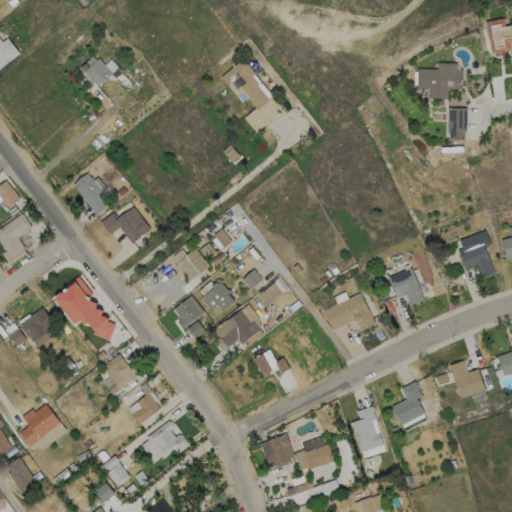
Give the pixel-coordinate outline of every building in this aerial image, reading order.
[(511,24),(511,62),(510,53),(511,53),(511,45),(511,41),(506,42),(508,50),(502,51),(503,54),(496,55),(495,53),(490,54),(484,21),(502,18),(504,27),(508,26),(508,25),(511,24)] [(0,42),(6,37),(16,51),(18,53),(0,66),(0,42)] [(91,56),(95,60),(97,58),(111,73),(110,74),(113,78),(110,81),(113,85),(106,91),(98,83),(96,85),(87,75),(86,76),(82,71),(87,67),(84,63),(91,56)] [(252,74),(279,106),(275,110),(277,113),(254,132),(243,118),(255,108),(246,97),(240,102),(219,77),(241,59),(253,73),(252,74)] [(456,63),(456,69),(461,69),(461,89),(446,89),(446,99),(429,99),(429,89),(415,88),(416,69),(436,69),(436,63),(456,63)] [(466,108),(465,131),(463,131),(463,140),(448,139),(448,131),(446,131),(447,108),(466,108)] [(240,157),(233,164),(221,151),(228,144),(240,157)] [(110,201),(94,215),(80,198),(81,197),(71,185),(85,172),(110,201)] [(19,197),(7,207),(0,197),(0,182),(4,179),(19,197)] [(127,191),(119,196),(115,191),(123,186),(127,191)] [(131,207),(142,223),(148,229),(143,234),(142,233),(130,243),(126,239),(118,228),(109,234),(99,222),(112,212),(116,218),(122,212),(123,213),(131,207)] [(24,247),(10,257),(0,242),(0,227),(21,212),(31,226),(16,236),(24,247)] [(230,242),(222,248),(212,236),(219,229),(230,242)] [(484,230),(490,245),(483,247),(493,274),(479,280),(474,268),(465,271),(457,251),(461,249),(457,240),(484,230)] [(511,237),(511,257),(505,260),(500,241),(511,237)] [(200,258),(199,259),(206,267),(196,275),(195,274),(187,281),(183,277),(182,279),(179,275),(181,274),(177,270),(178,269),(174,264),(175,263),(170,257),(179,249),(184,255),(192,248),(200,258)] [(410,268),(423,301),(409,306),(404,294),(394,298),(386,277),(410,268)] [(261,280),(254,269),(242,278),(250,288),(261,280)] [(75,320),(55,295),(57,294),(57,291),(60,289),(62,290),(66,287),(68,285),(67,283),(70,281),(70,282),(74,279),(73,278),(78,274),(84,281),(81,283),(87,292),(91,293),(90,297),(98,300),(97,304),(104,307),(103,312),(110,315),(104,329),(112,331),(109,338),(93,331),(95,326),(95,324),(90,318),(88,319),(85,319),(81,315),(75,320)] [(220,284),(225,292),(228,290),(230,292),(227,295),(232,302),(220,311),(215,305),(209,311),(199,298),(211,288),(210,286),(214,283),(215,279),(221,281),(220,284)] [(358,294),(373,324),(360,330),(356,323),(355,323),(352,323),(351,321),(331,331),(322,312),(358,294)] [(202,312),(181,329),(175,322),(178,320),(176,318),(177,317),(172,309),(190,295),(202,312)] [(300,305),(291,312),(287,308),(297,300),(300,305)] [(257,318),(258,330),(261,335),(244,348),(240,343),(239,344),(236,340),(225,348),(224,348),(221,350),(208,334),(212,331),(211,330),(217,326),(218,326),(219,325),(219,324),(225,319),(225,320),(246,304),(257,318)] [(56,323),(47,330),(51,337),(37,347),(34,339),(32,340),(20,321),(42,305),(56,323)] [(27,342),(19,348),(5,327),(14,321),(27,342)] [(202,331),(193,338),(185,329),(195,322),(202,331)] [(511,371),(502,375),(495,355),(511,350),(508,340),(511,338),(511,371)] [(119,352),(122,356),(124,359),(127,363),(128,363),(131,367),(132,366),(135,369),(133,370),(137,375),(113,393),(103,380),(110,376),(103,366),(108,363),(107,361),(119,352)] [(261,354),(269,370),(260,375),(257,368),(255,369),(250,360),(254,358),(253,357),(256,355),(257,356),(261,354)] [(287,369),(279,373),(273,362),(281,358),(287,369)] [(462,359),(466,371),(476,367),(483,388),(459,397),(448,364),(462,359)] [(423,412),(400,423),(391,405),(405,397),(400,387),(414,380),(417,386),(416,386),(421,395),(416,398),(423,412)] [(160,407),(141,421),(134,411),(132,413),(127,407),(142,395),(150,393),(160,407)] [(46,402),(67,428),(37,452),(20,430),(29,423),(22,414),(32,406),(35,410),(46,402)] [(371,419),(375,432),(378,431),(382,444),(359,451),(349,422),(358,419),(356,410),(371,404),(372,409),(374,418),(371,419)] [(170,429),(175,435),(179,432),(188,444),(176,454),(173,450),(162,457),(160,454),(158,456),(159,457),(152,462),(140,445),(148,438),(147,435),(168,419),(172,422),(174,425),(170,429)] [(0,431),(10,445),(0,452),(0,431)] [(292,461),(277,466),(276,464),(268,467),(264,455),(272,452),(267,439),(285,432),(292,452),(289,453),(292,461)] [(332,459),(306,468),(305,467),(300,469),(294,451),(302,449),(300,442),(319,435),(322,443),(326,442),(332,459)] [(93,443),(87,447),(84,442),(89,438),(93,443)] [(90,455),(79,461),(76,455),(87,449),(90,455)] [(119,459),(104,470),(100,465),(115,453),(119,459)] [(38,483),(23,493),(9,473),(11,471),(8,465),(20,457),(38,483)] [(130,475),(117,485),(106,470),(119,460),(130,475)] [(77,467),(56,483),(52,477),(73,461),(77,467)] [(148,478),(140,484),(134,475),(141,469),(148,478)] [(114,492),(101,502),(92,490),(105,480),(114,492)] [(379,493),(382,502),(383,502),(386,511),(355,511),(353,502),(358,500),(358,499),(370,496),(379,493)] [(173,511),(164,497),(148,508),(150,511),(173,511)]
